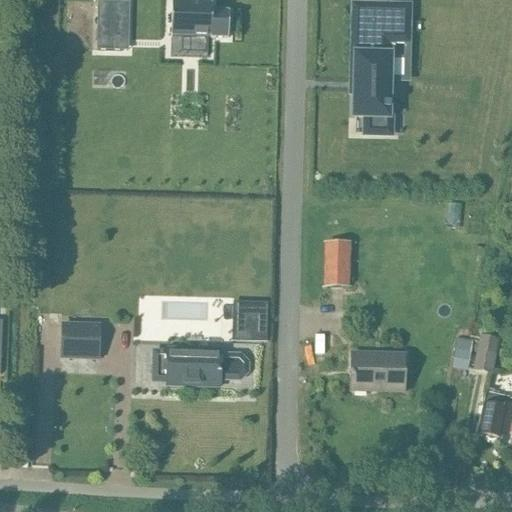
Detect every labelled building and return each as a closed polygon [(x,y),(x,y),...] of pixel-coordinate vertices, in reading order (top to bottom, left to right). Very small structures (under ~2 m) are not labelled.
[(97,3),(96,51),(121,52),(123,3),(97,3)] [(171,4),(169,63),(212,63),(214,39),(227,39),(228,13),(211,12),(211,5),(171,4)] [(355,58),(354,118),(367,119),(367,132),(386,132),(387,58),(381,58),(381,41),(405,42),(406,9),(389,9),(361,8),(359,58),(355,58)] [(349,244),(322,244),(322,289),(348,289),(349,244)] [(233,305),(231,342),(263,343),(264,306),(233,305)] [(62,327),(61,360),(98,361),(98,327),(62,327)] [(493,376),(500,342),(479,337),(472,371),(493,376)] [(468,371),(472,343),(456,340),(451,368),(468,371)] [(151,383),(165,384),(164,388),(219,390),(219,383),(239,384),(247,376),(248,365),(240,357),(220,356),(220,352),(166,351),(166,353),(152,353),(151,383)] [(350,355),(348,393),(402,395),(404,357),(350,355)] [(477,436),(485,438),(490,442),(496,440),(497,440),(503,409),(506,410),(508,400),(484,395),(482,405),(483,405),(477,436)]
